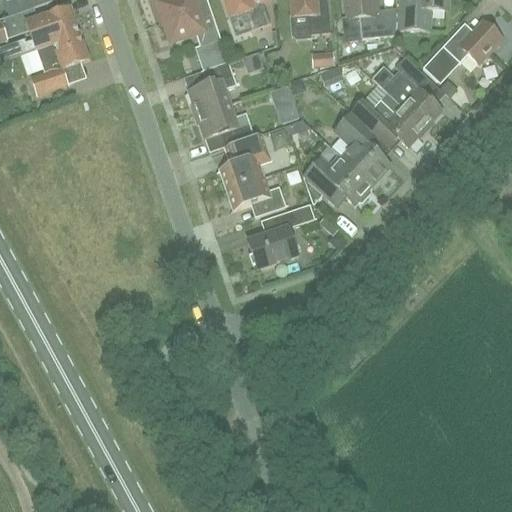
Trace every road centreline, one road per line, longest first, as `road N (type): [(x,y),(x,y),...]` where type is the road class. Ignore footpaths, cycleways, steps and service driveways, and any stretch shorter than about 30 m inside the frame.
road 1 (unclassified): [(217,330),(313,304),(348,284),(511,108)]
road 2 (unclassified): [(217,330),(108,0)]
road 3 (primary): [(139,511),(0,257)]
road 4 (unclassified): [(281,511),(217,330)]
